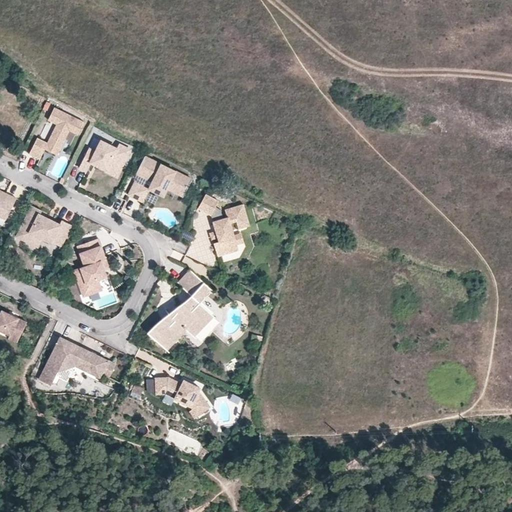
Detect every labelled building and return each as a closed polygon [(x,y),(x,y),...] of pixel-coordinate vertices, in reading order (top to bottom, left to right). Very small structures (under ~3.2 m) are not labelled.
[(85,121),(55,107),(50,117),(59,121),(48,142),(38,137),(30,153),(41,159),(43,154),(42,149),(43,147),(58,154),(71,127),(80,132),(85,121)] [(90,148),(81,167),(88,171),(93,162),(107,169),(110,164),(121,170),(131,150),(119,144),(117,148),(102,141),(97,152),(90,148)] [(193,179),(146,156),(137,173),(154,181),(168,188),(184,196),(193,179)] [(151,188),(136,181),(130,195),(144,202),(151,189),(151,188)] [(168,188),(154,181),(151,188),(151,189),(164,196),(168,188)] [(17,197),(0,188),(0,214),(6,218),(17,197)] [(206,194),(198,208),(211,216),(213,222),(216,222),(219,231),(216,232),(218,238),(221,237),(222,241),(215,243),(219,257),(234,252),(237,245),(231,223),(237,221),(239,229),(250,225),(243,204),(225,210),(227,217),(223,219),(221,210),(216,207),(219,201),(206,194)] [(62,246),(73,224),(62,218),(60,222),(40,212),(42,208),(32,204),(17,234),(41,246),(46,237),(62,246)] [(62,218),(42,208),(40,212),(60,222),(62,218)] [(106,258),(99,237),(98,238),(79,244),(86,265),(82,266),(87,281),(80,284),(84,295),(102,288),(98,278),(107,275),(104,268),(101,260),(106,258)] [(87,281),(82,266),(75,269),(80,284),(87,281)] [(194,335),(213,314),(198,299),(211,286),(191,268),(178,281),(188,290),(187,291),(186,292),(186,294),(185,295),(185,296),(185,299),(185,300),(184,301),(177,305),(180,308),(173,315),(169,312),(158,321),(147,331),(166,348),(186,328),(194,335)] [(10,316),(11,313),(2,309),(0,313),(0,328),(10,333),(19,337),(27,321),(16,315),(15,318),(10,316)] [(75,343),(60,336),(59,338),(74,345),(75,343)] [(116,363),(91,351),(90,353),(74,345),(59,338),(39,379),(51,385),(58,370),(75,365),(100,377),(101,374),(109,378),(116,363)] [(91,351),(75,343),(74,345),(90,353),(91,351)] [(189,406),(197,416),(210,407),(198,390),(200,385),(182,376),(179,381),(168,376),(154,376),(155,394),(165,394),(189,406)] [(135,384),(132,391),(141,395),(144,388),(135,384)]
